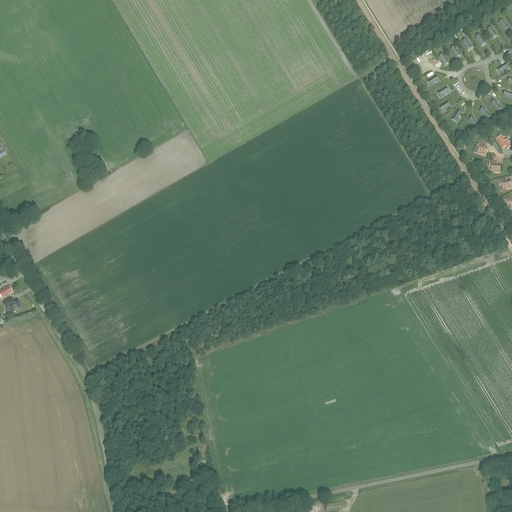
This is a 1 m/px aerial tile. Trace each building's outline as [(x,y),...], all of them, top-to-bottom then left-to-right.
[(503,31),(509,27),(503,19),(498,23),(503,31)] [(492,38),(497,35),(492,27),(487,30),(492,38)] [(480,46),(486,42),(480,34),(475,38),(480,46)] [(467,50),(472,47),(467,39),(462,42),(467,50)] [(455,58),(461,54),(455,46),(450,50),(455,58)] [(444,65),(449,62),(444,54),(438,57),(444,65)] [(500,74),(508,68),(505,63),(496,69),(500,74)] [(431,86),(439,81),(436,76),(427,81),(431,86)] [(440,97),(449,92),(445,87),(437,92),(440,97)] [(511,99),(511,92),(505,90),(503,96),(511,99)] [(496,112),(501,108),(496,100),(491,104),(496,112)] [(442,112),(450,107),(447,102),(438,107),(442,112)] [(485,119),(490,116),(484,108),(479,111),(485,119)] [(457,122),(462,114),(456,111),(451,119),(457,122)] [(474,128),(479,125),(474,117),(468,120),(474,128)] [(507,150),(511,146),(511,142),(511,141),(510,142),(508,139),(505,141),(504,139),(499,142),(503,149),(505,147),(507,150)] [(486,144),(479,142),(477,147),(480,147),(478,150),(481,152),(481,153),(485,155),(488,148),(485,147),(486,144)] [(489,161),(489,166),(492,166),(491,170),(494,170),(494,172),(499,172),(500,165),(496,165),(497,162),(489,161)] [(506,178),(499,180),(500,185),(502,184),(503,188),(506,187),(507,189),(511,188),(510,181),(507,181),(506,178)] [(0,291),(0,297),(1,299),(11,293),(8,287),(0,291)] [(22,307),(17,299),(11,303),(9,299),(2,303),(6,310),(9,308),(12,313),(22,307)]
